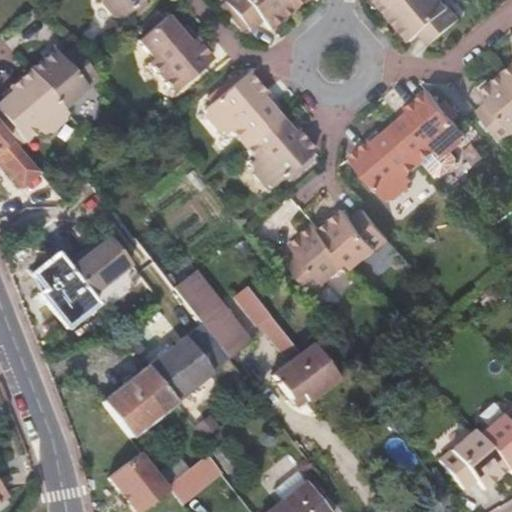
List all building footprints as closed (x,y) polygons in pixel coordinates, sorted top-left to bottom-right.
[(99,0),(99,2),(111,16),(116,16),(118,19),(140,0),(99,0)] [(257,0),(222,0),(239,18),(240,17),(257,0)] [(257,0),(240,17),(250,28),(262,19),(269,27),(273,24),(280,17),(293,7),(286,0),(257,0)] [(380,0),(381,1),(392,14),(408,0),(380,0)] [(447,0),(408,0),(392,14),(404,27),(411,35),(413,38),(422,31),(432,42),(461,16),(447,0)] [(174,87),(206,52),(197,41),(193,37),(188,41),(178,30),(165,15),(136,39),(152,57),(147,61),(172,88),(174,87)] [(280,17),(273,24),(275,27),(283,21),(280,17)] [(188,41),(193,37),(183,26),(178,30),(188,41)] [(411,35),(404,27),(400,30),(407,38),(411,35)] [(206,52),(208,50),(200,39),(197,41),(206,52)] [(97,79),(86,66),(71,49),(60,59),(53,50),(50,52),(42,59),(28,71),(61,110),(97,79)] [(174,87),(172,88),(213,55),(208,50),(206,52),(174,87)] [(230,127),(242,141),(277,112),(269,102),(262,94),(266,91),(248,69),(204,106),(206,110),(206,115),(217,128),(223,129),(225,131),(230,127)] [(0,101),(0,125),(18,146),(36,131),(41,136),(43,133),(48,134),(62,123),(63,117),(66,115),(61,110),(28,71),(7,89),(10,93),(2,100),(0,101)] [(505,140),(511,133),(511,77),(506,71),(493,82),(486,88),(483,91),(490,100),(479,109),(505,140)] [(486,88),(493,82),(491,78),(483,85),(486,88)] [(403,116),(393,124),(423,159),(437,147),(441,152),(444,149),(449,149),(463,139),(463,133),(466,130),(429,87),(407,105),(411,109),(403,116)] [(273,99),(266,91),(262,94),(269,102),(273,99)] [(399,112),(403,116),(411,109),(407,105),(399,112)] [(277,112),(242,141),(255,156),(250,160),(252,163),(252,168),(263,182),(269,182),(271,185),(315,148),(297,126),(293,129),(286,121),(277,112)] [(293,129),(297,126),(290,118),(286,121),(293,129)] [(423,159),(393,124),(383,133),(376,139),(372,135),(350,153),(388,197),(391,195),(396,195),(409,184),(410,179),(413,176),(408,171),(423,159)] [(0,159),(23,186),(40,171),(18,146),(0,125),(0,159)] [(376,139),(383,133),(380,129),(372,135),(376,139)] [(391,237),(365,207),(354,216),(346,207),(343,210),(335,217),(322,227),(351,261),(356,267),(391,237)] [(335,217),(343,210),(340,207),(332,213),(335,217)] [(322,227),(317,222),(305,233),(297,239),(294,242),(302,251),(290,261),(315,292),(351,261),(322,227)] [(297,239),(305,233),(302,229),(294,236),(297,239)] [(130,263),(109,235),(103,240),(86,253),(83,250),(66,263),(90,293),(130,263)] [(86,253),(103,240),(100,236),(83,250),(86,253)] [(66,263),(57,251),(31,271),(43,288),(39,292),(65,326),(97,302),(90,293),(66,263)] [(196,270),(173,287),(200,322),(228,357),(250,340),(196,270)] [(295,349),(247,286),(233,297),(256,325),(257,324),(284,358),(295,349)] [(228,357),(200,322),(146,365),(174,400),(211,371),(211,370),(228,357)] [(311,346),(299,354),(325,388),(336,379),(311,346)] [(325,388),(299,354),(270,375),(289,401),(300,393),(306,402),(325,388)] [(174,400),(146,365),(102,400),(130,436),(174,400)] [(506,467),(510,473),(511,471),(511,404),(477,433),(506,467)] [(477,433),(473,428),(438,457),(463,488),(474,478),(482,487),(486,484),(493,478),(506,467),(477,433)] [(168,486),(141,451),(108,476),(135,511),(137,511),(169,488),(168,486)] [(179,456),(160,471),(169,483),(188,468),(179,456)] [(206,458),(192,469),(203,483),(216,472),(206,458)] [(330,511),(306,481),(267,511),(330,511)]
